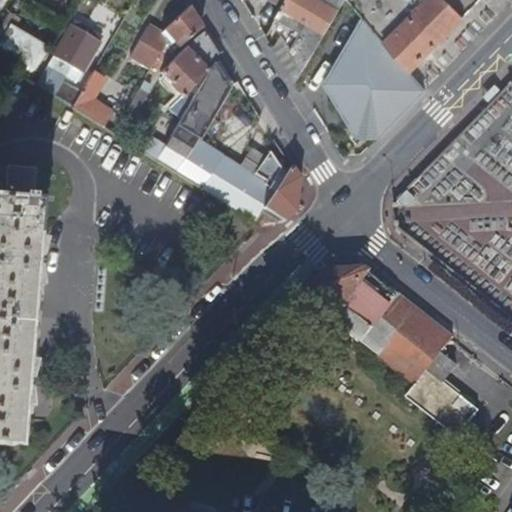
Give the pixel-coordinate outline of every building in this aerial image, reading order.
[(287,0),(279,14),(284,17),(306,30),(285,65),(297,83),(346,0),(287,0)] [(511,0),(415,0),(414,2),(411,0),(349,0),(366,19),(427,90),(511,1),(511,0)] [(112,34),(124,12),(112,5),(99,26),(104,29),(112,34)] [(178,49),(200,29),(187,9),(173,21),(162,30),(169,39),(178,49)] [(306,30),(284,17),(279,28),(288,40),(275,49),(285,65),(306,30)] [(328,84),(337,99),(346,113),(347,118),(350,118),(361,136),(381,137),(427,90),(366,19),(329,82),(328,84)] [(167,43),(169,39),(162,30),(149,23),(134,54),(154,66),(157,60),(167,43)] [(96,43),(80,33),(82,29),(73,24),(47,67),(73,84),(97,44),(96,43)] [(9,29),(0,43),(0,45),(26,62),(37,69),(47,52),(9,29)] [(98,38),(82,29),(80,33),(96,43),(98,38)] [(97,44),(106,49),(114,35),(112,34),(104,29),(98,38),(96,43),(97,44)] [(174,52),(167,43),(157,60),(161,64),(174,52)] [(0,63),(18,74),(26,62),(0,45),(0,63)] [(181,100),(187,93),(206,72),(184,50),(159,74),(170,85),(168,87),(176,95),(181,100)] [(18,74),(30,82),(36,71),(37,69),(26,62),(18,74)] [(228,90),(212,65),(207,73),(194,97),(177,127),(164,149),(211,178),(223,157),(199,141),(216,111),(228,90)] [(80,93),(36,71),(30,82),(71,108),(79,95),(80,93)] [(104,81),(91,74),(80,93),(79,95),(89,101),(112,116),(113,114),(92,102),(104,81)] [(500,87),(497,85),(483,99),(488,104),(503,90),(500,87)] [(123,106),(128,109),(139,90),(140,89),(134,86),(123,106)] [(147,95),(139,90),(128,109),(128,110),(135,114),(147,95)] [(194,97),(187,93),(181,100),(176,95),(168,109),(176,114),(171,123),(177,127),(194,97)] [(104,128),(112,116),(89,101),(79,95),(71,108),(104,128)] [(157,162),(164,149),(151,140),(143,153),(157,162)] [(203,191),(211,178),(164,149),(157,162),(203,191)] [(263,161),(248,152),(239,167),(270,187),(271,185),(281,171),(269,153),(263,161)] [(267,191),(270,187),(239,167),(223,157),(211,178),(261,210),(272,194),(267,191)] [(284,176),(281,171),(271,185),(276,188),(284,176)] [(276,188),(271,185),(270,187),(267,191),(272,194),(261,210),(270,216),(280,222),(281,223),(294,214),(298,189),(286,172),(284,176),(276,188)] [(252,222),(261,210),(211,178),(203,191),(252,222)] [(406,191),(398,199),(405,206),(409,206),(415,199),(406,191)] [(0,471),(15,473),(38,196),(11,193),(8,227),(0,226),(0,471)] [(252,222),(260,227),(280,222),(270,216),(261,210),(252,222)] [(328,270),(305,295),(316,303),(416,382),(416,383),(428,368),(442,352),(455,336),(366,267),(328,270)] [(163,338),(166,341),(180,327),(175,321),(160,336),(163,338)] [(354,344),(327,322),(322,328),(349,350),(354,344)] [(443,381),(457,364),(442,352),(428,368),(443,381)] [(407,395),(457,436),(479,410),(443,381),(428,368),(416,383),(407,395)]
